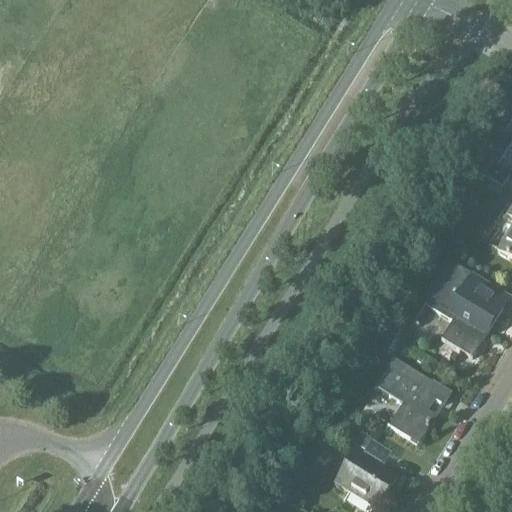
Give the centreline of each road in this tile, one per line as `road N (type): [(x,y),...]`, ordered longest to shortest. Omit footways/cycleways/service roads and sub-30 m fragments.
road 1 (secondary): [(394,0),(75,511)]
road 2 (secondary): [(119,511),(424,2)]
road 3 (residential): [(425,511),(511,373)]
